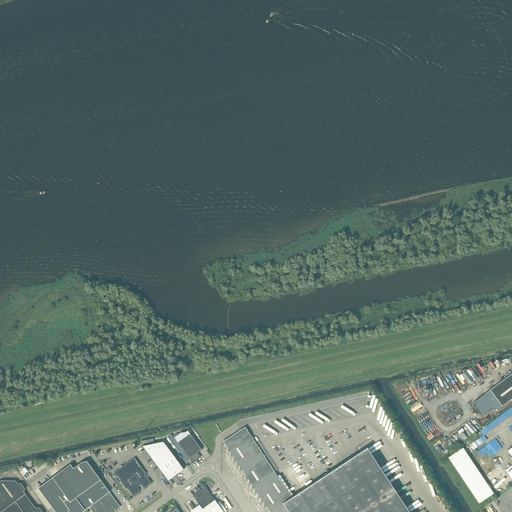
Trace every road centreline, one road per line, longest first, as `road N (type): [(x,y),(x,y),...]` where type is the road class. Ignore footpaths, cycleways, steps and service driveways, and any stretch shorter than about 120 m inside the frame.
road 1 (track): [(0,436),(511,323)]
road 2 (unknown): [(51,511),(37,478),(82,457),(129,511)]
road 3 (unclassified): [(239,511),(209,471),(148,511)]
